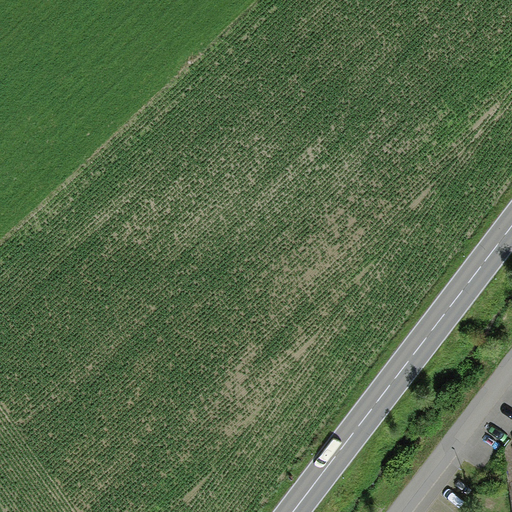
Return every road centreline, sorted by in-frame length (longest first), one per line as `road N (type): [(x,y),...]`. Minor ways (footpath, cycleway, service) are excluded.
road 1 (secondary): [(291,511),(511,224)]
road 2 (residential): [(511,373),(404,511)]
